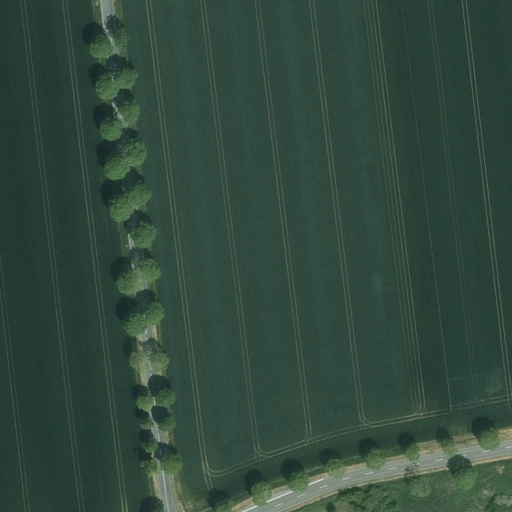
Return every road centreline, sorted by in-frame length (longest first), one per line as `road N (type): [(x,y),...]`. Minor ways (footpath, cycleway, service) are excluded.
road 1 (tertiary): [(106,0),(169,511)]
road 2 (tertiary): [(263,511),(361,474),(511,446)]
